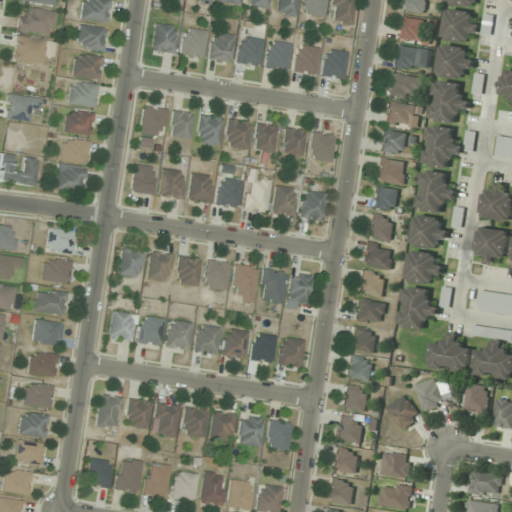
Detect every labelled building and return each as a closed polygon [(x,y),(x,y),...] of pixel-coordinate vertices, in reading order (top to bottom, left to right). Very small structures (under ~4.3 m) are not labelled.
[(106,23),(108,1),(100,0),(80,0),(78,21),(106,23)] [(243,0),(243,6),(265,9),(265,0),(243,0)] [(273,0),(272,14),(293,16),(294,0),(273,0)] [(323,0),(300,0),(299,14),(321,17),(323,0)] [(352,0),(330,0),(326,21),(347,26),(352,0)] [(427,0),(400,0),(399,10),(426,13),(427,0)] [(452,0),(462,13),(478,0),(452,0)] [(50,35),(54,13),(19,7),(15,29),(50,35)] [(480,23),(473,22),(474,11),(447,8),(444,40),(469,43),(470,34),(479,35),(480,23)] [(495,16),(486,14),(481,33),(490,35),(495,16)] [(395,39),(426,43),(429,20),(397,16),(395,39)] [(172,54),(174,26),(152,25),(150,52),(172,54)] [(74,48),(101,51),(103,29),(76,26),(74,48)] [(203,31),(181,29),(178,56),(200,58),(203,31)] [(231,35),(209,32),(206,60),(228,63),(231,35)] [(51,57),(53,41),(13,36),(11,60),(40,64),(41,56),(51,57)] [(234,64),(256,67),(260,40),(237,37),(234,64)] [(283,72),(289,45),(267,41),(262,68),(283,72)] [(465,69),(474,70),(475,60),(467,59),(468,48),(442,44),(438,76),(464,79),(465,69)] [(311,76),(316,48),(295,45),(290,72),(311,76)] [(430,47),(391,47),(391,69),(430,69),(430,47)] [(341,80),(344,52),(321,50),(318,77),(341,80)] [(99,57),(72,54),(70,77),(97,80),(99,57)] [(511,70),(503,70),(501,96),(511,96),(510,107),(511,107),(511,70)] [(423,78),(389,73),(386,95),(420,100),(423,78)] [(485,75),(476,73),(473,94),(482,95),(485,75)] [(91,109),(96,86),(69,81),(64,103),(91,109)] [(462,83),(435,81),(433,121),(457,122),(457,112),(470,112),(471,98),(462,97),(462,83)] [(416,104),(384,102),(383,125),(415,127),(416,104)] [(136,132),(158,137),(164,111),(142,106),(136,132)] [(61,133),(88,136),(91,114),(64,111),(61,133)] [(189,113),(170,111),(167,138),(186,140),(189,113)] [(193,143),(215,146),(219,117),(197,114),(193,143)] [(247,122),(225,119),(221,146),(243,149),(247,122)] [(251,152),(270,154),(272,125),(253,124),(251,152)] [(455,128),(429,125),(425,166),(449,168),(450,158),(462,159),(463,150),(474,151),(476,132),(466,131),(465,140),(454,139),(455,128)] [(278,156),(298,159),(303,131),(283,128),(278,156)] [(377,152),(405,155),(408,133),(380,129),(377,152)] [(331,135),(309,133),(306,160),(328,163),(331,135)] [(511,138),(498,136),(495,157),(511,158),(511,138)] [(56,159),(84,165),(88,143),(61,137),(56,159)] [(35,159),(21,157),(20,168),(11,167),(13,155),(0,153),(0,182),(32,187),(35,159)] [(405,185),(407,161),(376,158),(374,181),(405,185)] [(79,194),(83,168),(56,164),(52,189),(79,194)] [(152,167),(130,166),(129,193),(151,194),(152,167)] [(181,172),(159,170),(157,197),(179,199),(181,172)] [(267,181),(254,179),(256,171),(246,170),(240,211),(263,214),(267,181)] [(448,173),(422,170),(418,210),(442,213),(444,201),(454,203),(456,187),(447,186),(448,173)] [(208,175),(186,175),(186,203),(208,203),(208,175)] [(238,181),(216,178),(213,206),(235,209),(238,181)] [(507,186),(497,184),(495,193),(485,191),(481,216),(511,221),(511,213),(511,194),(506,193),(507,186)] [(400,189),(371,186),(369,208),(397,212),(400,189)] [(292,217),(293,188),(271,187),(270,216),(292,217)] [(299,220),(321,220),(321,193),(299,192),(299,220)] [(463,228),(466,208),(456,207),(453,226),(463,228)] [(396,219),(368,214),(364,236),(392,241),(396,219)] [(412,245),(440,249),(441,239),(446,240),(448,229),(441,228),(443,218),(417,214),(412,245)] [(510,231),(480,227),(476,252),(486,253),(485,262),(496,264),(497,255),(507,256),(510,231)] [(43,252),(70,255),(73,231),(46,228),(43,252)] [(361,266),(392,269),(395,246),(363,243),(361,266)] [(115,275),(138,278),(141,250),(119,248),(115,275)] [(444,266),(435,265),(437,254),(411,249),(405,281),(432,286),(434,274),(442,276),(444,266)] [(169,254),(147,252),(144,280),(166,283),(169,254)] [(194,287),(197,259),(175,257),(173,285),(194,287)] [(69,262),(42,258),(38,282),(65,286),(69,262)] [(225,263),(204,260),(201,288),(222,291),(225,263)] [(248,303),(256,270),(235,265),(227,298),(248,303)] [(278,304),(283,273),(261,270),(256,301),(278,304)] [(384,297),(387,274),(360,271),(357,294),(384,297)] [(295,302),(307,304),(310,277),(288,274),(284,308),(294,310),(295,302)] [(430,289),(405,286),(400,327),(425,330),(426,319),(436,320),(439,301),(429,300),(430,289)] [(453,289),(444,287),(440,307),(450,308),(453,289)] [(479,310),(511,314),(511,294),(481,290),(479,310)] [(31,313),(63,313),(63,291),(31,291),(31,313)] [(354,323),(385,323),(385,301),(354,301),(354,323)] [(129,343),(133,315),(110,312),(106,339),(129,343)] [(135,344),(158,346),(160,319),(138,317),(135,344)] [(59,323),(32,320),(29,343),(56,346),(59,323)] [(163,347),(185,350),(188,323),(166,321),(163,347)] [(216,328),(195,325),(191,351),(212,355),(216,328)] [(473,375),(511,379),(511,354),(506,354),(508,341),(511,342),(511,337),(511,330),(474,325),(472,335),(494,338),(492,350),(477,348),(473,375)] [(379,332),(351,327),(347,349),(375,354),(379,332)] [(219,357),(242,359),(244,332),(221,330),(219,357)] [(463,334),(445,332),(443,342),(432,341),(428,368),(468,373),(472,346),(462,345),(463,334)] [(269,364),(272,336),(250,333),(247,361),(269,364)] [(276,366),(298,366),(299,339),(277,338),(276,366)] [(52,377),(54,355),(27,352),(25,375),(52,377)] [(375,360),(347,355),(343,377),(371,382),(375,360)] [(417,384),(423,409),(454,402),(449,383),(439,385),(437,379),(417,384)] [(21,405),(48,408),(50,386),(23,383),(21,405)] [(488,413),(490,385),(469,383),(466,411),(488,413)] [(339,408),(367,411),(369,388),(342,385),(339,408)] [(116,429),(119,396),(97,394),(94,427),(116,429)] [(388,408),(404,429),(422,415),(406,394),(388,408)] [(148,403),(127,398),(121,425),(143,429),(148,403)] [(511,400),(497,399),(495,426),(511,427),(511,400)] [(175,406),(153,403),(149,435),(172,437),(175,406)] [(204,411),(182,408),(178,434),(200,437),(204,411)] [(232,414),(210,411),(207,439),(229,441),(232,414)] [(16,435),(43,438),(46,416),(19,412),(16,435)] [(256,447),(260,419),(239,416),(235,444),(256,447)] [(365,421),(338,416),(334,439),(361,443),(365,421)] [(264,449),(286,450),(287,422),(266,421),(264,449)] [(39,465),(40,443),(13,442),(12,464),(39,465)] [(357,472),(359,450),(333,448),(330,470),(357,472)] [(157,454),(146,453),(141,494),(163,497),(167,466),(156,464),(157,454)] [(411,454),(385,453),(384,476),(411,477),(411,454)] [(113,489),(134,493),(139,463),(118,459),(113,489)] [(86,487),(108,487),(108,460),(86,460),(86,487)] [(0,494),(27,494),(27,471),(1,471),(0,494)] [(501,496),(503,475),(473,471),(470,492),(501,496)] [(198,503),(220,505),(223,474),(201,472),(198,503)] [(170,499),(192,500),(194,474),(171,473),(170,499)] [(354,480),(327,480),(327,502),(354,502),(354,480)] [(247,509),(249,482),(228,481),(226,507),(247,509)] [(411,509),(414,488),(383,483),(380,504),(411,509)] [(254,511),(260,511),(275,511),(279,487),(257,485),(254,511)] [(0,511),(17,511),(19,501),(0,497),(0,511)]
